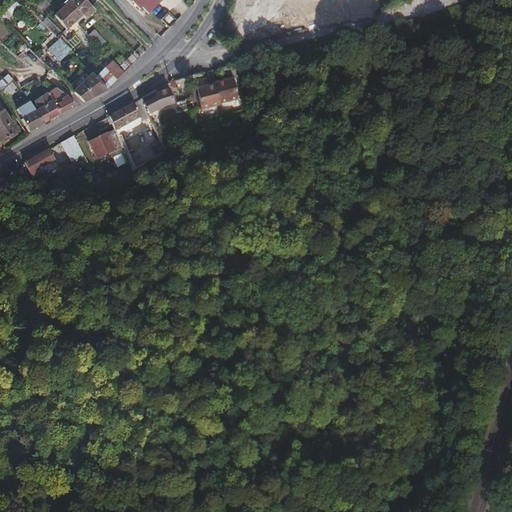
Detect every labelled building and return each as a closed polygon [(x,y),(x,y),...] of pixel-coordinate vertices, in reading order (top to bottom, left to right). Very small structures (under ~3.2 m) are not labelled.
[(84,0),(71,0),(54,16),(67,30),(83,15),(87,19),(95,11),(84,0)] [(167,0),(147,0),(151,4),(158,10),(167,0)] [(255,0),(263,3),(264,0),(241,0),(239,6),(249,11),(251,6),(250,5),(252,0),(255,0)] [(373,12),(352,0),(306,0),(306,8),(310,27),(373,12)] [(352,0),(373,12),(376,0),(352,0)] [(304,28),(300,11),(264,19),(267,35),(276,33),(276,34),(304,28)] [(94,30),(88,35),(100,48),(106,43),(94,30)] [(73,54),(59,40),(48,51),(60,62),(68,54),(71,56),(73,54)] [(262,70),(259,59),(246,62),(249,73),(262,70)] [(124,74),(113,62),(105,69),(117,81),(124,74)] [(107,90),(92,74),(74,93),(84,102),(107,90)] [(239,100),(233,78),(215,82),(215,84),(220,104),(239,100)] [(187,92),(183,79),(175,82),(179,95),(187,92)] [(220,104),(215,84),(208,86),(206,79),(194,82),(202,111),(221,106),(220,104)] [(75,107),(65,96),(57,89),(47,95),(51,103),(61,114),(75,107)] [(164,107),(174,104),(170,90),(157,94),(157,91),(141,100),(149,114),(164,107)] [(21,91),(10,98),(16,107),(26,100),(21,91)] [(61,114),(51,103),(47,95),(35,102),(40,108),(36,111),(44,123),(61,114)] [(116,131),(140,117),(133,104),(110,117),(116,130),(116,131)] [(10,123),(0,107),(0,141),(1,143),(18,131),(12,122),(10,123)] [(44,123),(36,111),(22,120),(30,131),(44,123)] [(116,131),(116,130),(107,135),(114,148),(121,144),(116,131)] [(107,135),(106,133),(89,142),(97,158),(115,149),(114,148),(107,135)] [(85,158),(74,137),(62,143),(73,164),(85,158)] [(133,148),(128,151),(135,168),(147,163),(140,149),(135,152),(133,148)] [(39,169),(55,160),(50,150),(25,163),(33,179),(42,175),(39,169)] [(28,176),(13,179),(15,186),(30,183),(28,176)]
